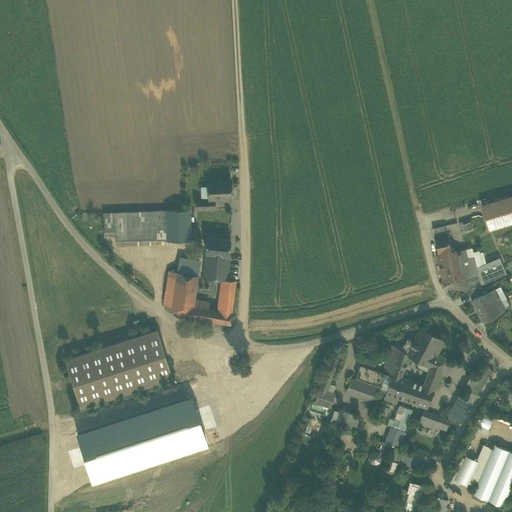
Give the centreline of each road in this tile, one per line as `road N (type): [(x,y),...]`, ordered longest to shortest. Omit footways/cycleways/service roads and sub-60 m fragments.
road 1 (residential): [(2,129),(71,230),(154,308),(213,341),(297,345),(442,302)]
road 2 (residential): [(2,129),(52,421),(50,511)]
road 3 (track): [(235,345),(245,276),(234,0)]
road 4 (track): [(422,222),(370,0)]
